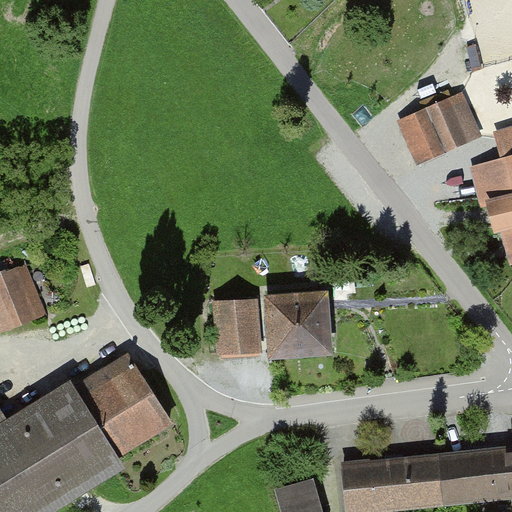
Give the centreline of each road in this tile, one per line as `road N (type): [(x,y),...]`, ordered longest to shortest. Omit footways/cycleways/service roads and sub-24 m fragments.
road 1 (unclassified): [(511,354),(238,0)]
road 2 (residential): [(183,384),(128,317),(88,217),(81,115),(108,0)]
road 3 (unclassified): [(278,419),(488,393),(511,382)]
